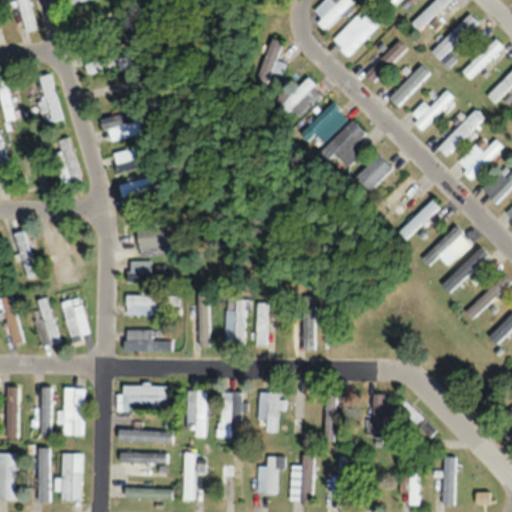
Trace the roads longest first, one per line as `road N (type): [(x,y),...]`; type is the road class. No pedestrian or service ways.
road 1 (residential): [(511,479),(412,373),(0,368)]
road 2 (residential): [(303,0),(287,19),(511,249)]
road 3 (residential): [(46,0),(101,199),(106,257)]
road 4 (residential): [(106,257),(100,511)]
